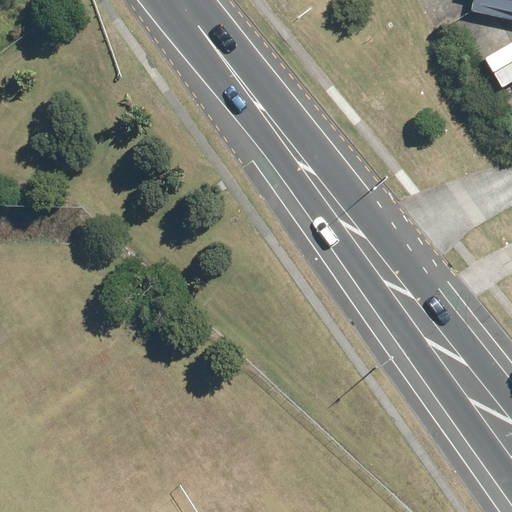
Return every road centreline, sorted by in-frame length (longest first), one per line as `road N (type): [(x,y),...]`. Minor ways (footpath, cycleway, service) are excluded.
road 1 (secondary): [(511,484),(164,0)]
road 2 (secondary): [(206,0),(511,399)]
road 3 (unknown): [(444,0),(511,98)]
